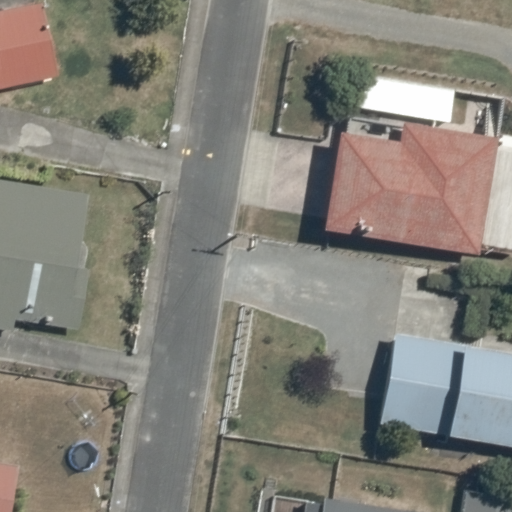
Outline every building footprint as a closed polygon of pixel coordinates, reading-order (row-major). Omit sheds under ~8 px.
[(62,81),(44,8),(0,16),(0,15),(0,94),(0,95),(62,81)] [(354,109),(449,124),(454,92),(360,77),(354,109)] [(406,131),(403,149),(345,140),(329,237),(481,261),(499,146),(406,131)] [(0,331),(16,334),(17,322),(84,332),(92,274),(80,272),(90,200),(0,187),(0,331)] [(511,360),(397,339),(381,429),(511,453),(511,360)] [(0,511),(14,511),(21,468),(0,465),(0,511)] [(511,511),(511,500),(468,493),(465,511),(511,511)] [(309,508),(308,511),(388,511),(330,503),(329,511),(309,508)]
